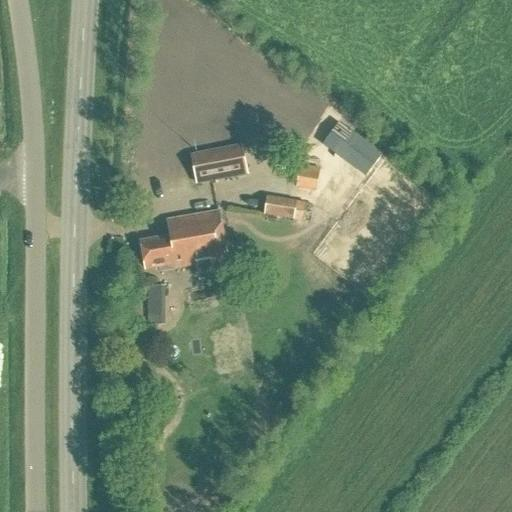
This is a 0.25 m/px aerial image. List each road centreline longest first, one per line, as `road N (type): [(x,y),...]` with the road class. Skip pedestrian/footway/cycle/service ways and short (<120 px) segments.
road 1 (secondary): [(72,511),(72,242),(85,0)]
road 2 (unclassified): [(36,511),(34,177)]
road 3 (unclassified): [(34,177),(16,0)]
